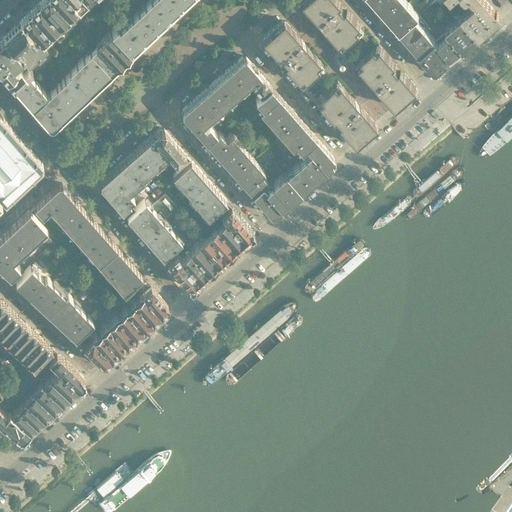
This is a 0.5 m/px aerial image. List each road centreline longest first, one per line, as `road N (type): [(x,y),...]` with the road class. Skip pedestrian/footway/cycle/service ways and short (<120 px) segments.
road 1 (residential): [(201,0),(47,143)]
road 2 (residential): [(277,238),(163,110)]
road 3 (residential): [(193,311),(81,182)]
road 4 (residential): [(246,38),(358,167)]
road 5 (residential): [(0,281),(109,385)]
road 6 (residential): [(356,0),(439,95)]
road 7 (residential): [(17,466),(109,385)]
